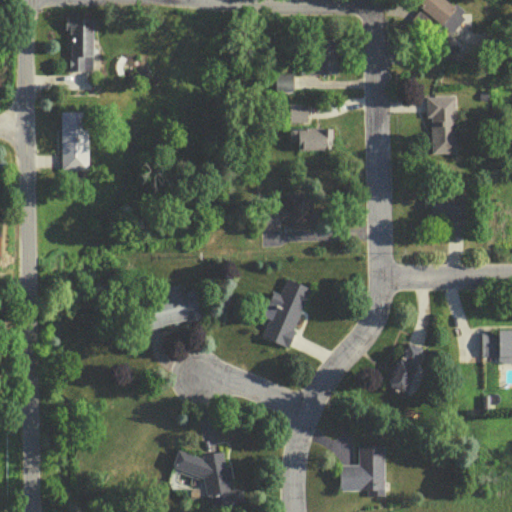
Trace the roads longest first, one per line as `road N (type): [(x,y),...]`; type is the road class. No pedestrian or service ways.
road 1 (residential): [(30,511),(24,0)]
road 2 (residential): [(380,278),(373,24),(364,6),(313,0)]
road 3 (residential): [(293,511),(305,412),(373,313),(380,278)]
road 4 (residential): [(380,278),(511,275)]
